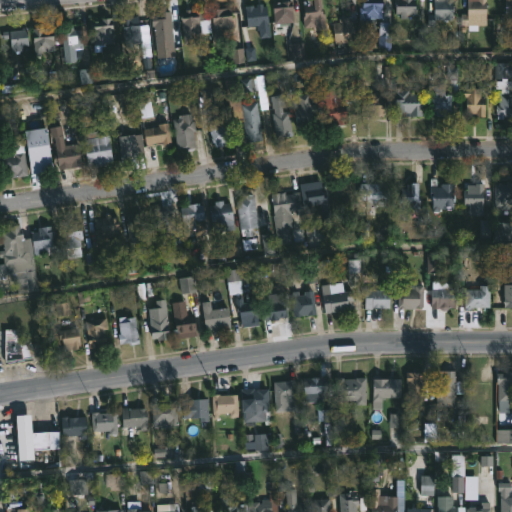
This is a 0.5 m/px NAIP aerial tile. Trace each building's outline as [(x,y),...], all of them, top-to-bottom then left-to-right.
[(284,0),(285,1),(290,1),(292,22),(273,24),(272,6),(276,6),(275,2),(278,2),(278,0),(284,0)] [(308,0),(320,0),(320,9),(323,9),(324,30),(315,31),(315,27),(303,28),(302,1),(308,0)] [(376,0),(376,3),(381,4),(381,19),(369,19),(369,21),(367,21),(367,22),(358,22),(358,7),(361,7),(361,0),(376,0)] [(415,0),(416,14),(405,14),(405,19),(399,19),(399,14),(394,14),(394,0),(415,0)] [(452,0),(452,21),(444,21),(444,17),(434,17),(434,26),(427,26),(427,14),(433,14),(433,1),(444,1),(444,0),(452,0)] [(485,0),(486,1),(485,20),(468,20),(468,26),(460,26),(460,14),(466,14),(467,1),(477,1),(477,0),(485,0)] [(260,5),(261,6),(266,6),(268,38),(258,38),(258,31),(256,31),(255,26),(246,27),(243,6),(252,5),(253,7),(260,5)] [(229,8),(231,30),(221,28),(222,41),(213,42),(209,10),(229,8)] [(189,10),(189,12),(197,11),(197,13),(201,12),(202,20),(208,19),(210,32),(198,34),(198,42),(183,45),(179,13),(184,13),(184,10),(189,10)] [(169,11),(172,40),(154,42),(149,15),(169,11)] [(140,44),(123,46),(120,20),(137,16),(140,44)] [(110,29),(111,44),(100,44),(100,50),(93,51),(92,31),(88,32),(88,21),(110,18),(111,29),(110,29)] [(348,18),(348,21),(351,21),(352,42),(342,43),(343,47),(337,47),(336,44),(333,44),(332,23),(338,22),(337,19),(348,18)] [(71,24),(72,29),(80,30),(82,48),(80,48),(81,57),(75,58),(75,62),(63,63),(60,25),(71,24)] [(24,27),(26,45),(21,46),(21,51),(10,52),(9,38),(2,39),(1,32),(21,30),(20,28),(24,27)] [(41,28),(51,29),(53,50),(47,51),(48,57),(33,57),(31,29),(41,28)] [(511,78),(494,79),(494,63),(511,61),(511,78)] [(334,85),(335,95),(342,94),(346,124),(336,126),(335,120),(326,122),(321,87),(334,85)] [(444,85),(444,95),(450,95),(450,117),(435,117),(435,115),(431,115),(431,105),(428,105),(428,85),(444,85)] [(399,88),(399,90),(408,90),(408,94),(421,94),(421,116),(395,118),(394,88),(399,88)] [(480,89),(480,97),(484,97),(484,117),(466,116),(465,97),(466,97),(466,89),(480,89)] [(381,93),(381,99),(383,99),(383,116),(365,117),(365,115),(361,115),(361,96),(366,96),(366,93),(381,93)] [(511,118),(496,119),(495,105),(498,105),(498,93),(511,93),(511,118)] [(280,107),(281,111),(287,110),(291,131),(285,132),(285,135),(279,137),(279,139),(276,140),(271,112),(274,112),(273,108),(271,108),(269,96),(281,94),(283,106),(280,107)] [(308,94),(309,105),(314,104),(316,115),(311,115),(312,123),(296,125),(292,103),(297,102),(296,96),(308,94)] [(261,140),(245,143),(239,105),(256,102),(261,140)] [(37,113),(40,129),(42,128),(43,133),(27,136),(26,131),(22,132),(20,117),(37,113)] [(190,114),(190,120),(193,120),(194,131),(192,131),(194,147),(175,149),(172,119),(177,119),(177,116),(190,114)] [(167,122),(171,146),(162,148),(161,143),(145,146),(142,130),(157,127),(157,124),(167,122)] [(217,123),(217,128),(227,127),(229,141),(227,141),(228,146),(214,148),(213,143),(210,143),(208,124),(217,123)] [(97,130),(98,137),(103,136),(102,134),(106,133),(111,161),(103,163),(104,166),(93,167),(93,165),(86,166),(81,133),(97,130)] [(125,132),(125,136),(140,134),(144,157),(120,161),(117,133),(125,132)] [(62,143),(63,148),(76,144),(80,167),(58,170),(56,162),(53,162),(52,154),(55,154),(55,144),(62,143)] [(48,144),(52,159),(50,159),(51,168),(28,173),(24,148),(48,144)] [(23,152),(26,176),(15,177),(15,173),(13,173),(14,177),(8,178),(7,172),(2,173),(0,157),(13,156),(12,153),(23,152)] [(435,185),(440,185),(441,182),(453,182),(453,208),(439,207),(439,210),(432,210),(432,185),(429,185),(429,177),(435,177),(435,185)] [(321,186),(321,190),(325,190),(329,218),(321,219),(319,203),(302,206),(298,183),(319,180),(321,186)] [(511,180),(511,182),(511,206),(492,206),(493,182),(505,182),(505,180),(511,180)] [(381,182),(381,185),(383,185),(383,206),(365,206),(365,199),(359,199),(359,182),(381,182)] [(491,182),(490,214),(468,214),(468,205),(463,205),(463,188),(466,188),(466,183),(491,182)] [(406,218),(398,218),(398,197),(401,197),(400,187),(406,187),(406,183),(419,183),(419,208),(406,208),(406,218)] [(284,190),(285,194),(290,193),(293,209),(290,209),(292,225),(286,227),(288,237),(276,239),(271,210),(269,211),(266,194),(284,190)] [(251,227),(252,234),(241,235),(235,197),(243,196),(243,194),(253,193),(257,226),(251,227)] [(221,199),(222,203),(229,202),(233,229),(212,232),(208,205),(214,204),(213,200),(221,199)] [(198,202),(198,204),(201,203),(203,219),(192,221),(193,226),(182,228),(179,207),(187,205),(186,203),(198,202)] [(170,215),(173,228),(158,231),(151,208),(170,204),(172,215),(170,215)] [(140,240),(128,242),(125,223),(127,223),(125,213),(141,210),(143,222),(137,223),(140,240)] [(108,212),(109,216),(116,215),(119,234),(100,237),(99,227),(94,228),(93,218),(103,216),(103,213),(108,212)] [(72,218),(72,221),(78,220),(81,238),(78,239),(80,255),(66,258),(60,223),(66,222),(66,219),(72,218)] [(17,223),(18,229),(20,229),(22,238),(29,237),(36,289),(26,291),(23,271),(4,273),(0,230),(8,229),(8,225),(17,223)] [(49,224),(50,228),(53,227),(55,245),(43,246),(43,253),(32,254),(30,230),(36,230),(36,225),(49,224)] [(511,307),(503,306),(503,283),(508,283),(508,279),(505,279),(505,270),(511,270),(511,307)] [(341,282),(342,291),(351,289),(353,307),(324,312),(320,285),(341,282)] [(476,282),(476,284),(489,284),(489,306),(463,307),(463,282),(476,282)] [(422,284),(422,306),(397,307),(397,285),(422,284)] [(456,284),(455,306),(438,306),(438,308),(430,308),(431,288),(447,288),(447,284),(456,284)] [(389,285),(388,307),(371,306),(371,308),(364,308),(364,289),(376,289),(376,287),(379,287),(380,289),(380,285),(389,285)] [(312,292),(315,313),(306,315),(306,313),(293,316),(289,291),(297,290),(298,294),(303,293),(303,291),(312,290),(312,292)] [(279,292),(280,297),(286,296),(287,308),(286,308),(287,316),(264,319),(262,307),(266,307),(265,300),(267,300),(266,293),(279,292)] [(238,294),(238,295),(241,295),(242,302),(256,300),(258,324),(241,326),(238,307),(235,307),(234,296),(235,294),(238,294)] [(165,298),(168,338),(150,338),(147,307),(155,307),(154,299),(165,298)] [(209,299),(211,309),(227,306),(230,326),(204,329),(200,301),(209,299)] [(184,300),(186,313),(192,312),(196,335),(176,338),(171,301),(184,300)] [(124,315),(125,317),(134,316),(138,342),(128,344),(127,341),(118,343),(116,332),(118,332),(117,316),(124,315)] [(107,344),(87,346),(84,320),(104,317),(107,344)] [(76,327),(80,348),(63,351),(61,337),(58,337),(57,330),(76,327)] [(16,328),(16,340),(29,339),(30,349),(38,347),(40,355),(31,357),(31,359),(4,362),(3,328),(16,328)] [(454,405),(435,405),(435,369),(454,370),(454,405)] [(511,370),(511,401),(497,401),(496,372),(504,372),(504,370),(511,370)] [(420,371),(420,377),(423,377),(423,381),(429,381),(429,399),(423,399),(423,405),(406,404),(405,371),(420,371)] [(394,376),(394,377),(400,378),(400,397),(381,397),(381,408),(371,408),(372,375),(387,377),(387,375),(394,376)] [(316,394),(316,398),(304,399),(302,378),(324,376),(325,393),(316,394)] [(365,376),(365,404),(355,404),(355,400),(333,398),(333,376),(354,378),(354,376),(365,376)] [(282,409),(274,410),(273,381),(291,380),(292,398),(283,398),(284,409),(282,409)] [(266,388),(266,412),(258,412),(258,407),(249,408),(249,414),(242,414),(242,390),(240,390),(240,389),(266,388)] [(236,393),(237,416),(229,416),(229,412),(217,413),(217,418),(212,418),(211,394),(236,393)] [(205,396),(205,398),(206,398),(207,420),(199,420),(199,423),(190,424),(189,417),(182,417),(181,398),(199,398),(199,396),(205,396)] [(168,402),(176,402),(176,424),(168,425),(169,427),(151,428),(150,404),(152,404),(152,402),(168,402)] [(145,407),(146,430),(138,430),(138,425),(121,426),(121,407),(145,407)] [(98,411),(98,412),(115,411),(116,429),(90,430),(90,411),(98,411)] [(27,413),(28,432),(47,431),(48,448),(17,450),(15,414),(27,413)] [(85,416),(86,437),(78,438),(78,434),(61,435),(60,416),(85,416)] [(511,442),(495,442),(495,429),(511,429),(511,442)] [(463,475),(463,492),(451,492),(450,454),(463,453),(463,475)] [(493,495),(493,468),(482,468),(482,495),(493,495)] [(510,482),(510,491),(507,491),(507,496),(511,496),(511,511),(499,511),(499,490),(497,490),(497,482),(510,482)] [(378,504),(385,504),(385,496),(402,497),(403,506),(396,506),(396,511),(369,511),(369,488),(378,488),(378,504)] [(295,489),(295,504),(304,503),(304,511),(282,511),(286,511),(285,489),(295,489)] [(352,496),(352,498),(355,498),(355,511),(338,511),(338,493),(352,492),(352,496)] [(229,496),(229,502),(237,502),(237,511),(220,511),(220,510),(217,510),(218,496),(229,496)] [(451,496),(451,506),(463,506),(463,511),(436,511),(437,506),(435,506),(435,496),(451,496)] [(328,498),(329,511),(310,511),(309,499),(328,498)] [(139,508),(139,511),(151,510),(151,511),(126,511),(126,501),(138,501),(139,508)] [(264,501),(264,502),(269,501),(270,511),(248,511),(248,502),(264,501)] [(488,503),(488,511),(464,511),(464,508),(470,508),(470,506),(473,506),(473,508),(482,508),(482,503),(488,503)]
